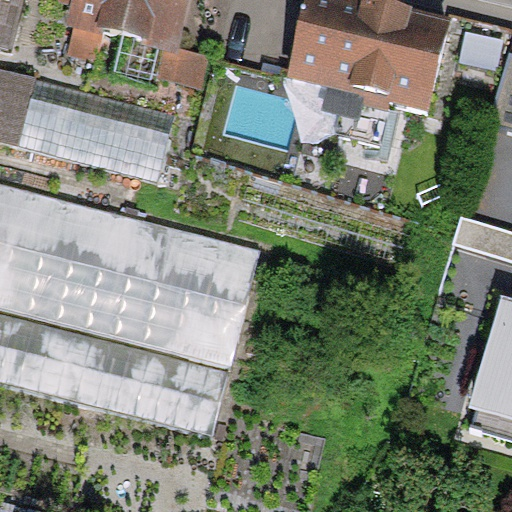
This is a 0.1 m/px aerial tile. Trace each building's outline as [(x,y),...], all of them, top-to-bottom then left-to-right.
[(0,0),(0,51),(13,0),(0,0)] [(183,0),(60,0),(52,37),(169,63),(183,0)] [(445,31),(317,0),(301,0),(280,88),(423,122),(445,31)] [(486,130),(511,137),(511,61),(506,60),(486,130)] [(0,69),(0,143),(170,175),(183,103),(0,69)] [(0,381),(225,435),(270,245),(0,181),(0,381)] [(457,428),(511,443),(511,315),(490,310),(457,428)]
